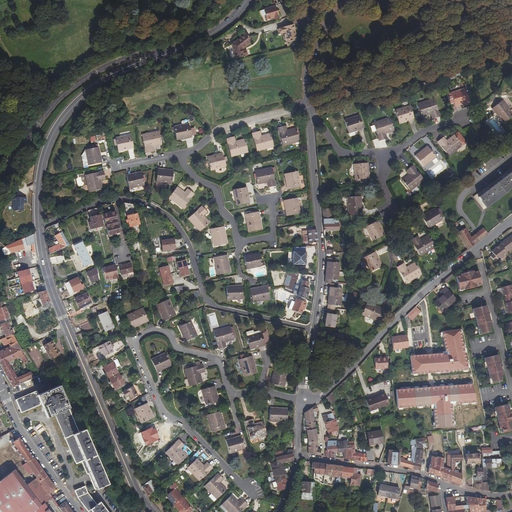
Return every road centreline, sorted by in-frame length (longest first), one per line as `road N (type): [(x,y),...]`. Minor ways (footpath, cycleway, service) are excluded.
road 1 (residential): [(38,226),(101,201),(136,201),(178,228),(207,301),(313,330)]
road 2 (residential): [(249,489),(162,414),(133,344),(152,331),(169,334),(176,347),(219,360),(229,393)]
road 3 (secondary): [(38,226),(53,292),(151,511)]
road 4 (residential): [(305,399),(320,397),(433,283),(511,220)]
road 5 (residential): [(313,330),(321,257),(307,106)]
road 6 (secondary): [(154,59),(97,86),(61,120),(40,170),(38,226)]
road 7 (residential): [(154,59),(111,64),(75,85),(46,111),(0,177)]
road 8 (residential): [(180,153),(191,175),(217,190),(237,243),(272,237),(268,198)]
road 9 (residential): [(441,481),(298,455)]
road 10 (residential): [(80,511),(5,394)]
road 11 (residential): [(180,153),(219,128),(307,106)]
road 12 (residential): [(383,151),(390,269)]
